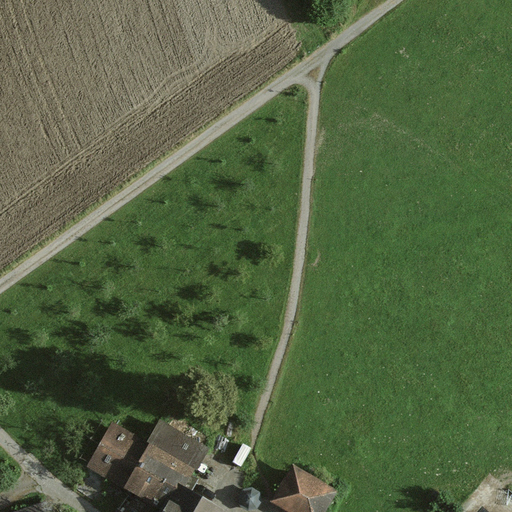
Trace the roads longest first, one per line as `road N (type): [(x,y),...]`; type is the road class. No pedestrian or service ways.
road 1 (track): [(0,292),(405,0)]
road 2 (track): [(312,66),(299,294),(231,511)]
